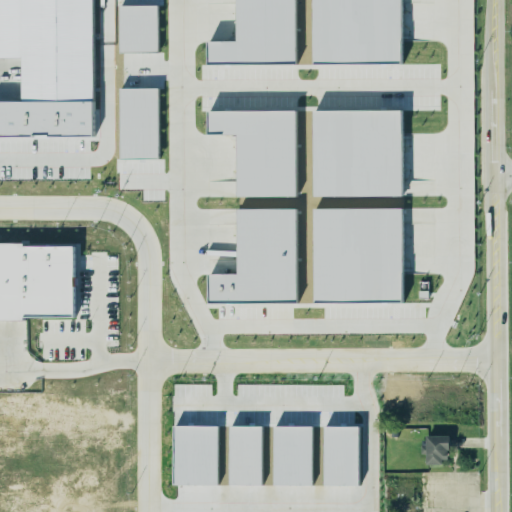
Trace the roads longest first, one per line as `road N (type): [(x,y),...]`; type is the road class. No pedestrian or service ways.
road 1 (residential): [(148,511),(149,262),(141,234),(104,207),(0,206)]
road 2 (tertiary): [(497,360),(495,0)]
road 3 (residential): [(225,362),(420,361)]
